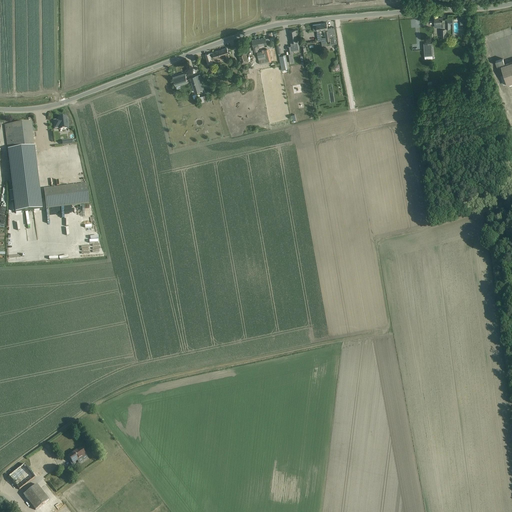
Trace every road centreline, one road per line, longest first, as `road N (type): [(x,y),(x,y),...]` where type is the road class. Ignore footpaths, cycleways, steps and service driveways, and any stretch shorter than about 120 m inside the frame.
road 1 (track): [(433,225),(376,240),(389,320),(382,330),(128,386),(11,464),(1,488)]
road 2 (unclassified): [(0,109),(56,104),(278,24),(511,0)]
road 3 (track): [(336,18),(352,108),(410,95),(433,225)]
